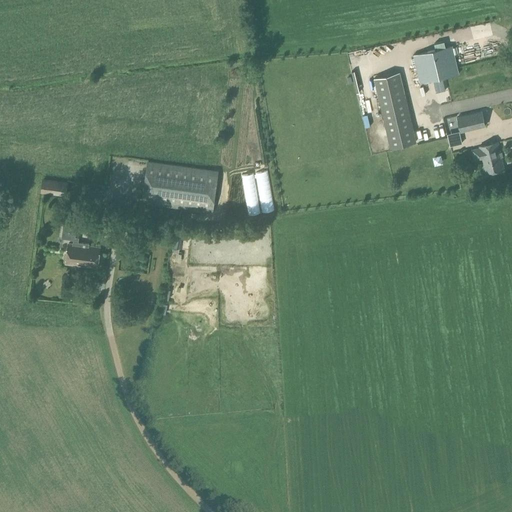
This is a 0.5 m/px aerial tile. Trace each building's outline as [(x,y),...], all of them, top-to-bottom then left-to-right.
[(452,41),(462,40),(460,28),(440,30),(440,37),(451,36),(452,41)] [(471,40),(486,125),(502,123),(501,117),(495,118),(481,38),(471,40)] [(414,55),(420,83),(459,73),(453,45),(414,55)] [(397,64),(359,73),(375,140),(402,134),(404,134),(404,133),(406,131),(408,130),(409,127),(410,125),(411,123),(411,122),(411,120),(411,119),(397,64)] [(486,125),(482,111),(458,117),(461,131),(486,125)] [(505,168),(498,142),(480,146),(480,148),(472,150),(475,161),(483,159),(484,165),(483,165),(482,166),(484,171),(485,172),(486,172),(486,173),(505,168)] [(386,167),(394,168),(394,160),(387,159),(386,167)] [(213,212),(219,171),(149,161),(144,203),(213,212)] [(43,177),(41,191),(65,195),(67,180),(43,177)] [(224,185),(222,194),(235,197),(237,188),(224,185)] [(177,223),(173,245),(180,246),(180,247),(182,233),(191,234),(192,226),(177,223)] [(89,246),(90,244),(74,242),(74,244),(69,244),(66,263),(97,267),(100,248),(89,246)] [(92,281),(91,293),(101,294),(102,282),(92,281)] [(114,310),(145,305),(143,295),(112,299),(114,310)]
